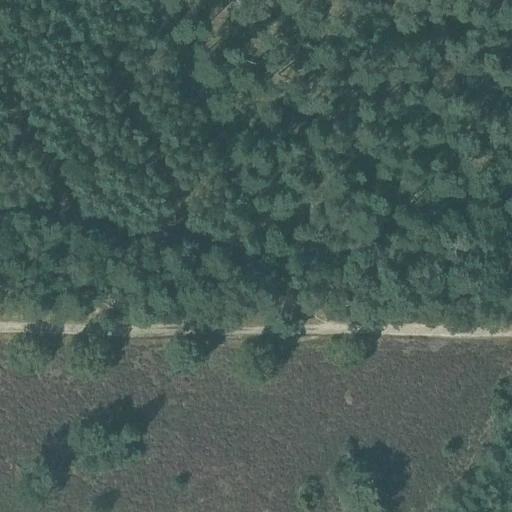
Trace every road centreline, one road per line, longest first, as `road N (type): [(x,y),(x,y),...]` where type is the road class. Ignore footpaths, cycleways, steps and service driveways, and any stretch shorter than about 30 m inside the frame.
road 1 (track): [(316,326),(137,0)]
road 2 (track): [(0,326),(316,326)]
road 3 (track): [(316,326),(511,328)]
